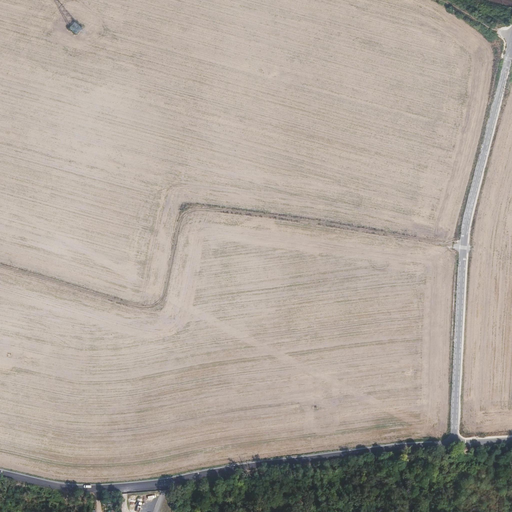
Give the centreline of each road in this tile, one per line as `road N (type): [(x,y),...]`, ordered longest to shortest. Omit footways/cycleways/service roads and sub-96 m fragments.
road 1 (track): [(0,265),(149,311),(166,302),(190,209),(462,247)]
road 2 (unclassified): [(0,473),(99,490),(454,441)]
road 3 (residential): [(454,441),(462,247),(511,40)]
